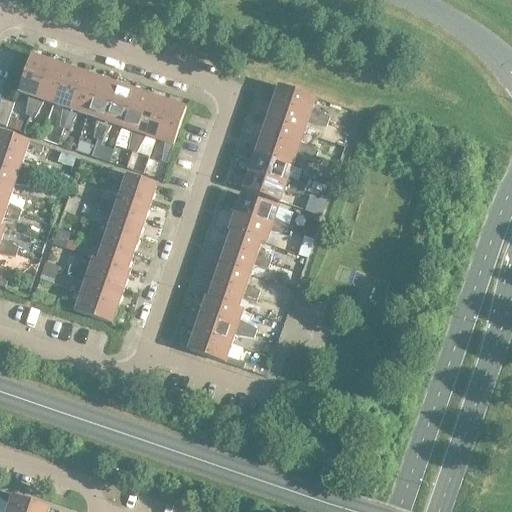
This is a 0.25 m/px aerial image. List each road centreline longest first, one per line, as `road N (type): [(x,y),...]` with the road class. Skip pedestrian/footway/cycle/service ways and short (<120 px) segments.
road 1 (residential): [(0,12),(230,91),(140,360),(119,371),(0,330)]
road 2 (secondary): [(511,187),(398,511)]
road 3 (secondary): [(440,511),(511,292)]
road 4 (residential): [(91,511),(82,479),(0,452)]
